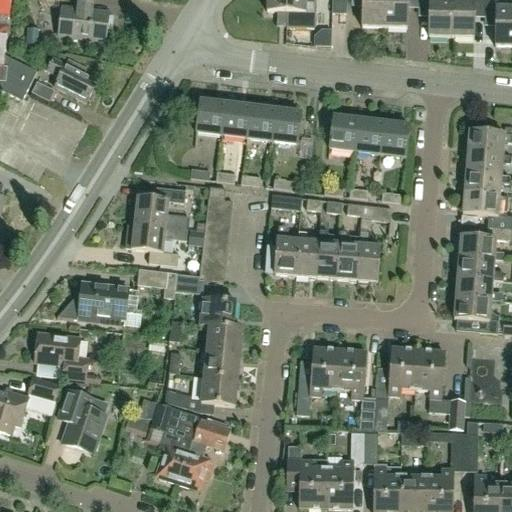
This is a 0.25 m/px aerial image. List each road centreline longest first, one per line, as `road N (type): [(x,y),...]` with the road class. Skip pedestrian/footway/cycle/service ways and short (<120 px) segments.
road 1 (residential): [(258,511),(273,338),(311,314),(416,317),(442,87)]
road 2 (secondary): [(0,319),(181,37)]
road 3 (residential): [(442,87),(254,65),(214,57),(181,37)]
